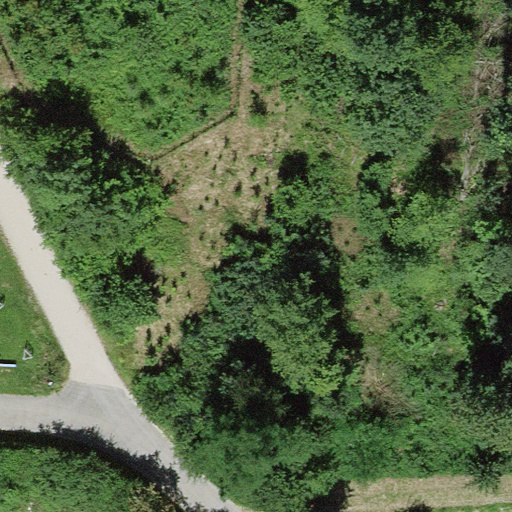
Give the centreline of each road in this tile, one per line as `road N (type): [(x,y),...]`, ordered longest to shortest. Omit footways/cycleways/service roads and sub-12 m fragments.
road 1 (track): [(0,181),(114,421)]
road 2 (track): [(114,421),(215,511)]
